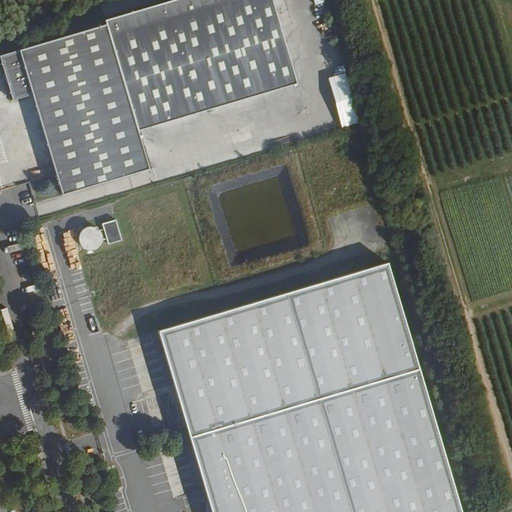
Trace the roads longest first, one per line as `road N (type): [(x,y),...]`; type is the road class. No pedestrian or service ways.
road 1 (unknown): [(20,213),(128,182),(315,110),(325,84),(300,0)]
road 2 (unclassified): [(73,511),(0,259)]
road 3 (unknown): [(76,286),(122,436)]
